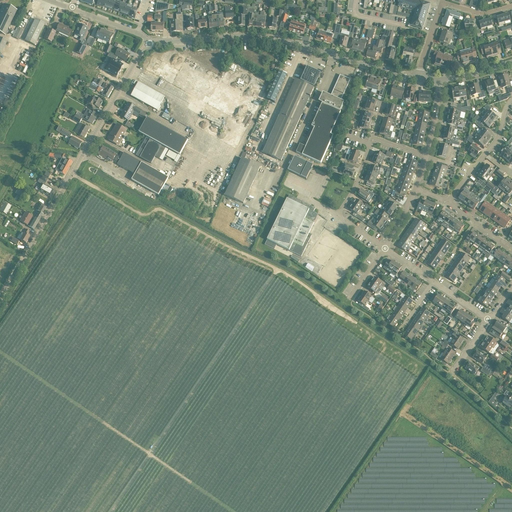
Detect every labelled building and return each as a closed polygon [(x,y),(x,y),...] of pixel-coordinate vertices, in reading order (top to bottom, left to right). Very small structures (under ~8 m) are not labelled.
[(103,7),(108,9),(111,0),(105,0),(103,8),(103,7)] [(111,0),(108,9),(114,11),(117,1),(113,0),(111,0)] [(398,0),(398,2),(399,2),(398,5),(415,10),(413,20),(410,19),(409,22),(411,23),(411,25),(421,29),(429,4),(419,1),(418,2),(413,0),(398,0)] [(114,11),(119,12),(122,3),(117,1),(114,11)] [(119,12),(124,14),(128,5),(122,3),(119,12)] [(157,3),(156,12),(168,10),(169,5),(168,9),(163,8),(163,4),(157,3)] [(0,11),(0,32),(5,35),(16,11),(3,4),(0,11)] [(129,17),(133,7),(128,5),(124,14),(129,16),(129,17)] [(133,7),(129,17),(135,19),(138,10),(133,8),(133,7)] [(234,17),(233,11),(231,11),(230,7),(225,8),(226,18),(234,17)] [(459,21),(461,15),(457,14),(457,12),(452,11),(451,12),(447,10),(445,16),(453,19),(459,21)] [(183,26),(183,22),(182,13),(176,13),(177,22),(170,22),(171,32),(179,31),(179,27),(183,26)] [(199,28),(207,27),(206,14),(204,14),(204,17),(202,17),(203,21),(198,22),(199,28)] [(508,14),(502,16),(505,23),(510,21),(508,14)] [(182,15),(183,22),(186,22),(187,29),(187,30),(191,30),(190,29),(194,29),(193,18),(186,19),(186,15),(182,15)] [(499,25),(505,23),(502,16),(497,17),(499,25)] [(35,19),(25,41),(34,46),(45,24),(35,19)] [(276,29),(277,20),(270,19),(268,28),(269,28),(270,29),(271,29),(272,29),(276,29)] [(475,31),(478,38),(481,38),(479,30),(478,30),(475,20),(468,20),(468,19),(465,19),(463,23),(466,24),(464,27),(466,31),(475,30),(475,31)] [(491,19),(485,21),(487,28),(493,26),(491,19)] [(289,31),(296,33),(298,24),(299,25),(299,23),(292,21),(289,31)] [(450,28),(451,24),(442,21),(441,23),(442,24),(442,26),(449,29),(448,31),(454,33),(454,32),(455,32),(455,31),(451,29),(451,28),(450,28)] [(481,30),(487,28),(485,21),(479,22),(481,30)] [(151,24),(151,27),(149,27),(149,31),(151,31),(157,31),(157,23),(155,23),(155,24),(151,24)] [(59,32),(69,37),(72,31),(68,29),(68,28),(59,24),(55,32),(48,29),(44,39),(51,42),(54,35),(57,36),(59,32)] [(78,40),(82,42),(88,29),(84,27),(84,25),(82,24),(81,25),(80,25),(75,35),(79,37),(78,40)] [(303,35),(306,26),(302,25),(302,26),(299,25),(298,24),(296,33),(303,35)] [(22,31),(17,28),(13,37),(18,40),(22,31)] [(96,39),(103,41),(107,32),(100,29),(96,39)] [(316,39),(324,41),(326,33),(319,31),(316,39)] [(452,35),(453,35),(459,37),(460,34),(455,32),(454,32),(454,33),(448,31),(447,33),(443,31),(441,37),(451,40),(452,35)] [(113,34),(107,32),(103,41),(109,44),(113,34)] [(326,33),(324,41),(331,44),(333,34),(330,33),(330,34),(326,33)] [(342,38),(339,46),(346,48),(349,36),(339,33),(339,36),(340,36),(340,37),(342,38)] [(369,48),(366,57),(375,60),(376,56),(377,56),(378,53),(381,54),(383,49),(385,49),(385,47),(386,44),(387,41),(388,38),(383,37),(381,42),(376,41),(375,46),(374,46),(373,50),(369,48)] [(455,48),(450,46),(449,45),(451,40),(441,37),(439,42),(444,44),(443,46),(454,50),(455,48)] [(351,50),(357,51),(359,43),(360,41),(354,39),(351,50)] [(363,42),(360,41),(359,43),(357,51),(363,53),(367,42),(363,41),(363,42)] [(387,41),(386,44),(385,47),(388,48),(384,60),(393,62),(395,54),(394,54),(395,50),(390,48),(392,42),(387,41)] [(491,44),(489,44),(493,57),(498,55),(496,49),(500,48),(498,42),(494,43),(495,44),(491,45),(491,44)] [(130,55),(127,53),(121,50),(123,47),(116,43),(113,46),(116,48),(117,47),(119,49),(116,55),(126,61),(130,55)] [(80,44),(76,52),(82,55),(86,47),(80,44)] [(487,45),(487,47),(484,48),(484,46),(480,47),(482,53),(485,52),(487,58),(493,57),(489,44),(487,45)] [(402,56),(407,57),(405,66),(410,67),(414,50),(404,47),(402,56)] [(471,51),(466,53),(469,64),(474,62),(473,56),(476,55),(474,49),(471,50),(471,51)] [(25,51),(19,66),(26,69),(28,65),(26,64),(31,53),(25,51)] [(444,55),(435,52),(433,58),(436,59),(434,65),(440,67),(443,56),(444,55)] [(107,64),(120,72),(120,71),(122,69),(123,66),(122,65),(118,63),(119,62),(118,62),(118,63),(117,62),(117,61),(117,62),(115,61),(117,57),(110,53),(107,57),(110,59),(109,61),(107,64)] [(463,65),(469,64),(466,53),(460,54),(460,53),(457,54),(457,56),(454,57),(455,59),(455,60),(458,60),(462,59),(463,65)] [(444,55),(443,56),(440,67),(446,69),(448,63),(451,64),(453,58),(449,57),(449,56),(444,55)] [(107,64),(104,70),(109,73),(113,75),(112,76),(116,78),(118,75),(120,72),(107,64)] [(314,88),(313,87),(314,87),(320,74),(307,67),(301,81),(302,82),(296,80),(292,89),(310,97),(311,97),(310,96),(314,88)] [(279,72),(267,100),(275,103),(287,76),(279,72)] [(340,75),(330,97),(323,93),(319,102),(340,111),(344,103),(340,101),(350,80),(340,75)] [(499,89),(502,88),(503,88),(507,87),(507,88),(510,87),(510,86),(507,75),(499,78),(502,85),(498,86),(498,88),(499,87),(499,89)] [(362,79),(361,83),(359,89),(362,90),(363,87),(372,89),(375,79),(369,77),(368,81),(362,79)] [(100,87),(103,83),(98,80),(95,78),(92,83),(94,84),(100,87)] [(385,86),(380,85),(381,81),(375,79),(372,89),(380,92),(379,95),(382,96),(385,86)] [(501,94),(499,89),(499,87),(498,88),(495,88),(492,80),(485,82),(488,93),(494,91),(496,96),(501,94)] [(92,83),(89,88),(94,92),(95,90),(99,93),(100,92),(102,93),(101,94),(108,98),(111,93),(102,88),(100,87),(94,84),(92,83)] [(105,83),(102,88),(111,93),(114,88),(107,84),(105,83)] [(138,83),(135,89),(131,96),(157,111),(165,98),(138,83)] [(480,92),(478,84),(469,87),(471,96),(478,94),(479,99),(486,97),(484,91),(480,92)] [(401,99),(405,89),(394,86),(390,96),(401,99)] [(464,87),(458,88),(460,98),(463,97),(464,100),(466,100),(464,87)] [(456,98),(460,98),(458,88),(452,89),(454,102),(456,102),(456,98)] [(292,89),(288,98),(306,106),(310,97),(310,98),(310,97),(292,89)] [(408,89),(406,99),(412,100),(412,103),(416,103),(417,97),(414,97),(415,90),(408,89)] [(419,102),(430,103),(431,92),(423,92),(423,93),(419,93),(419,102)] [(93,106),(99,109),(103,102),(94,97),(94,98),(91,97),(89,100),(85,106),(91,109),(93,106)] [(306,106),(288,98),(283,107),(301,116),(306,106)] [(368,99),(367,104),(375,107),(377,101),(368,99)] [(121,117),(129,121),(134,112),(139,115),(142,111),(129,104),(121,117)] [(341,112),(322,104),(312,127),(314,128),(330,135),(341,112)] [(496,116),(495,116),(490,112),(492,109),(489,106),(485,107),(483,109),(488,113),(485,117),(493,123),(496,119),(497,120),(499,118),(496,116)] [(277,121),(295,129),(301,116),(283,107),(277,121)] [(462,109),(456,108),(455,111),(450,110),(448,116),(457,118),(457,117),(459,112),(461,112),(462,109)] [(78,112),(75,118),(81,121),(82,119),(85,120),(92,124),(97,115),(90,110),(86,116),(81,113),(80,114),(78,112)] [(392,118),(391,119),(395,120),(397,114),(395,113),(387,110),(385,116),(392,118)] [(447,119),(447,120),(447,121),(452,122),(452,126),(457,127),(458,127),(458,124),(459,124),(460,123),(460,122),(461,121),(461,120),(461,119),(460,118),(457,117),(457,118),(448,116),(447,116),(447,119)] [(369,126),(371,120),(363,118),(363,117),(360,117),(359,122),(369,126)] [(481,119),(480,121),(489,128),(493,123),(485,117),(482,120),(481,119)] [(147,137),(155,123),(147,118),(139,133),(147,137)] [(384,119),(383,124),(391,126),(393,127),(395,120),(391,119),(391,121),(384,119)] [(277,121),(273,130),(291,138),(295,129),(277,121)] [(369,126),(359,122),(357,129),(361,131),(361,129),(368,131),(369,126)] [(169,130),(155,123),(147,137),(161,145),(169,130)] [(75,133),(84,138),(89,129),(80,124),(75,133)] [(108,140),(114,143),(114,144),(119,146),(121,142),(124,136),(123,136),(127,130),(117,124),(112,133),(111,135),(110,135),(108,139),(109,139),(108,140)] [(67,135),(71,136),(72,134),(59,126),(57,131),(66,136),(67,135)] [(312,127),(311,127),(306,137),(309,138),(305,147),(301,155),(321,164),(333,136),(330,135),(314,128),(312,127)] [(483,129),(478,135),(488,142),(491,139),(491,138),(492,137),(483,129)] [(161,145),(168,149),(180,155),(188,141),(169,130),(161,145)] [(287,148),(291,138),(273,130),(269,139),(287,148)] [(455,142),(456,136),(453,135),(444,133),(443,139),(446,140),(453,141),(452,145),(459,146),(459,143),(455,142)] [(486,146),(488,142),(478,135),(475,140),(484,147),(485,145),(486,146)] [(82,143),(71,136),(70,138),(71,139),(69,143),(75,147),(74,148),(77,149),(78,148),(78,149),(79,148),(79,149),(80,146),(82,143)] [(146,138),(138,152),(136,156),(151,164),(155,157),(162,160),(168,150),(146,138)] [(287,148),(269,139),(263,153),(281,162),(287,148)] [(442,144),(439,157),(445,158),(448,146),(442,144)] [(296,153),(301,155),(305,147),(300,145),(296,153)] [(474,159),(476,157),(481,151),(473,145),(470,148),(468,146),(466,149),(469,151),(468,151),(472,154),(470,156),(474,159)] [(117,165),(135,175),(132,180),(159,196),(168,178),(124,153),(121,158),(116,155),(103,147),(99,155),(112,162),(113,161),(118,164),(117,165)] [(500,156),(505,160),(511,152),(509,150),(510,148),(508,147),(507,148),(506,148),(500,156)] [(166,156),(175,160),(174,161),(176,162),(180,156),(178,155),(177,155),(169,151),(166,156)] [(360,155),(359,154),(360,154),(351,151),(349,156),(358,159),(358,158),(359,158),(360,155)] [(375,152),(373,158),(383,161),(385,156),(375,152)] [(306,180),(310,173),(309,172),(310,171),(310,169),(311,170),(313,167),(313,166),(294,157),(288,171),(306,180)] [(55,170),(64,175),(71,162),(66,159),(65,160),(61,158),(55,170)] [(381,166),(383,161),(373,158),(371,163),(381,166)] [(251,163),(242,159),(233,177),(242,181),(247,172),(251,163)] [(406,164),(415,168),(417,162),(408,159),(406,164)] [(260,167),(251,163),(247,172),(256,176),(260,167)] [(413,173),(415,168),(406,164),(404,170),(413,173)] [(343,174),(353,178),(355,172),(351,170),(352,167),(345,165),(344,168),(345,168),(343,174)] [(380,169),(370,165),(368,171),(378,174),(381,175),(381,173),(379,172),(380,169)] [(436,165),(434,170),(446,174),(447,171),(445,170),(446,168),(436,165)] [(486,165),(482,170),(490,177),(494,171),(486,165)] [(411,178),(413,173),(404,170),(402,175),(411,178)] [(434,170),(433,175),(443,178),(443,177),(445,178),(446,174),(434,170)] [(486,182),(490,177),(482,170),(478,176),(486,182)] [(368,171),(366,176),(376,180),(378,174),(368,171)] [(247,172),(242,181),(252,185),(256,176),(247,172)] [(409,184),(411,178),(402,175),(400,180),(409,184)] [(433,175),(431,180),(443,184),(444,181),(442,180),(443,178),(433,175)] [(42,184),(39,191),(50,197),(53,190),(43,185),(46,178),(42,176),(38,182),(42,184)] [(366,176),(364,181),(367,182),(366,186),(371,188),(371,186),(373,187),(376,180),(366,176)] [(242,181),(233,177),(225,195),(243,204),(252,185),(242,181)] [(505,190),(511,182),(506,178),(500,186),(499,188),(503,191),(505,190)] [(408,189),(409,184),(400,180),(398,186),(408,189)] [(445,189),(445,188),(448,189),(449,186),(446,185),(443,184),(431,180),(429,186),(439,189),(440,187),(445,189)] [(408,189),(398,186),(396,191),(406,195),(408,189)] [(358,194),(359,194),(358,195),(366,201),(370,196),(372,197),(374,195),(369,191),(367,194),(361,190),(360,192),(359,192),(358,194)] [(403,201),(406,195),(396,191),(394,197),(401,202),(402,200),(403,201)] [(458,199),(463,202),(469,195),(464,192),(458,199)] [(463,202),(469,206),(474,199),(471,197),(472,195),(470,194),(469,195),(463,202)] [(296,199),(289,196),(264,245),(274,250),(276,245),(301,257),(312,235),(309,234),(318,215),(313,212),(315,209),(296,199)] [(261,204),(269,208),(272,201),(264,197),(261,204)] [(474,199),(469,206),(474,210),(479,202),(476,200),(477,199),(475,197),(474,199)] [(386,206),(393,211),(397,207),(395,206),(397,203),(390,198),(388,201),(389,202),(386,206)] [(356,200),(353,205),(360,210),(362,211),(366,207),(364,206),(356,200)] [(426,213),(427,213),(431,203),(426,201),(425,203),(421,201),(417,209),(426,213)] [(8,214),(11,205),(4,202),(0,211),(8,214)] [(479,210),(484,214),(491,205),(485,202),(479,210)] [(35,218),(34,218),(39,221),(43,213),(46,207),(40,203),(39,204),(36,210),(37,211),(33,217),(35,218)] [(436,205),(431,203),(427,213),(434,216),(438,209),(435,207),(436,205)] [(381,210),(381,211),(378,209),(377,210),(386,217),(387,218),(389,215),(390,216),(393,211),(386,206),(384,204),(380,209),(381,210)] [(357,214),(360,210),(353,205),(352,205),(351,205),(349,207),(350,208),(349,209),(354,213),(353,215),(356,218),(357,218),(362,222),(364,219),(357,214)] [(484,214),(489,217),(496,209),(491,205),(484,214)] [(489,217),(494,221),(501,212),(496,209),(489,217)] [(378,216),(376,220),(375,220),(383,226),(384,225),(385,225),(387,222),(386,222),(387,221),(384,219),(386,217),(377,210),(374,213),(378,216)] [(447,213),(444,211),(439,219),(444,223),(450,215),(449,215),(449,214),(448,213),(447,213)] [(494,221),(499,224),(506,216),(501,212),(494,221)] [(27,225),(30,220),(32,221),(33,218),(32,217),(25,213),(20,221),(27,225)] [(447,229),(448,229),(455,219),(450,215),(444,223),(442,226),(447,229)] [(511,219),(506,216),(499,224),(505,228),(511,219)] [(34,230),(39,221),(34,218),(32,222),(31,221),(28,226),(34,230)] [(375,220),(376,220),(373,218),(371,221),(370,220),(367,225),(374,230),(375,227),(380,230),(381,230),(384,227),(383,227),(383,226),(375,220)] [(415,219),(412,223),(422,230),(424,227),(423,226),(424,224),(415,219)] [(453,232),(455,230),(460,222),(455,219),(448,229),(453,232)] [(460,222),(455,230),(460,233),(465,226),(460,222)] [(420,233),(422,230),(412,223),(409,228),(417,233),(418,232),(420,233)] [(416,235),(417,233),(409,228),(406,232),(416,239),(418,236),(416,235)] [(29,231),(26,229),(24,233),(19,240),(25,244),(30,237),(27,235),(29,231)] [(414,242),(416,239),(406,232),(403,236),(411,242),(412,241),(414,242)] [(469,243),(471,241),(475,244),(480,236),(475,232),(473,235),(471,233),(466,241),(469,243)] [(410,243),(411,242),(403,236),(400,241),(410,248),(412,245),(410,243)] [(475,244),(480,247),(485,240),(480,236),(475,244)] [(443,239),(439,244),(448,250),(451,245),(443,239)] [(490,243),(485,240),(480,247),(484,250),(490,243)] [(410,248),(400,241),(397,245),(405,251),(406,249),(408,251),(410,248)] [(490,243),(484,250),(482,254),(485,256),(484,257),(488,260),(491,255),(490,254),(495,247),(490,243)] [(445,255),(448,250),(439,244),(436,249),(445,255)] [(436,249),(433,254),(441,260),(445,255),(436,249)] [(494,257),(499,260),(504,253),(499,249),(494,257)] [(461,252),(458,257),(467,263),(470,259),(461,252)] [(499,260),(505,264),(510,256),(504,253),(499,260)] [(438,264),(441,260),(433,254),(430,258),(438,264)] [(226,267),(229,265),(233,269),(235,270),(238,268),(242,272),(238,276),(238,277),(241,278),(243,276),(246,270),(235,264),(236,265),(221,257),(220,258),(218,256),(217,258),(219,259),(219,260),(221,262),(223,264),(226,267)] [(463,268),(467,263),(458,257),(455,262),(463,268)] [(435,269),(438,264),(430,258),(426,263),(435,269)] [(390,274),(397,264),(393,261),(391,263),(389,261),(384,269),(390,274)] [(460,273),(463,268),(455,262),(451,267),(460,273)] [(401,268),(397,264),(390,274),(398,279),(403,271),(400,269),(401,268)] [(451,267),(448,271),(457,277),(460,273),(451,267)] [(454,282),(457,277),(448,271),(445,276),(454,282)] [(399,284),(401,285),(408,275),(404,272),(399,279),(401,281),(399,284)] [(413,278),(408,275),(401,285),(403,287),(405,283),(408,285),(413,278)] [(495,280),(506,288),(507,286),(503,283),(505,280),(498,275),(495,280)] [(372,282),(371,282),(379,288),(381,286),(384,287),(384,286),(384,285),(382,284),(382,283),(377,280),(374,278),(373,279),(372,279),(371,281),(372,282)] [(417,281),(413,278),(408,285),(410,287),(409,289),(411,290),(417,281)] [(495,280),(492,284),(499,289),(501,287),(504,290),(506,288),(495,280)] [(411,290),(410,292),(412,292),(414,289),(417,291),(422,284),(417,281),(411,290)] [(376,293),(379,288),(371,282),(371,283),(370,283),(369,285),(367,287),(376,293)] [(492,284),(489,289),(488,289),(500,297),(501,295),(497,292),(499,289),(492,284)] [(488,289),(489,289),(487,287),(483,292),(485,293),(493,298),(494,296),(498,298),(500,297),(488,289)] [(369,302),(371,299),(372,297),(364,291),(361,296),(369,302)] [(485,293),(482,298),(493,305),(495,303),(491,301),(493,298),(485,293)] [(430,301),(433,303),(437,306),(442,298),(438,295),(437,297),(434,295),(430,301)] [(357,300),(358,300),(358,301),(365,307),(369,302),(361,296),(360,297),(359,297),(357,300)] [(400,300),(409,306),(413,301),(405,296),(403,299),(402,298),(400,300)] [(437,306),(442,309),(447,302),(442,298),(437,306)] [(493,305),(482,298),(479,302),(486,307),(488,305),(492,307),(493,305)] [(406,310),(409,306),(400,300),(399,301),(401,302),(399,305),(406,310)] [(442,309),(446,312),(451,305),(447,302),(442,309)] [(403,315),(406,310),(399,305),(397,308),(396,307),(394,308),(403,315)] [(456,308),(451,305),(446,312),(451,315),(456,308)] [(400,319),(403,315),(394,308),(393,310),(395,311),(393,314),(400,319)] [(419,313),(428,319),(430,317),(428,316),(430,313),(422,308),(419,313)] [(511,318),(511,311),(508,309),(506,311),(503,309),(501,311),(511,318)] [(453,317),(458,320),(457,321),(459,323),(460,321),(459,321),(465,314),(460,311),(458,313),(456,311),(453,317)] [(511,319),(511,318),(501,311),(500,313),(504,315),(502,318),(509,323),(511,319)] [(427,321),(428,319),(419,313),(416,317),(424,322),(425,320),(427,321)] [(397,324),(400,319),(393,314),(391,317),(390,315),(388,317),(397,324)] [(460,321),(464,324),(469,317),(465,314),(459,321),(460,321)] [(394,328),(397,324),(388,317),(387,319),(389,320),(387,323),(394,328)] [(416,317),(413,322),(422,328),(424,326),(422,325),(424,322),(416,317)] [(474,324),(472,323),(474,320),(469,317),(464,324),(463,326),(465,327),(466,326),(471,329),(474,324)] [(498,321),(494,326),(503,333),(507,327),(498,321)] [(413,322),(410,326),(417,331),(419,328),(421,330),(422,328),(413,322)] [(416,337),(417,335),(416,334),(417,331),(410,326),(407,330),(416,337)] [(491,329),(491,330),(490,332),(502,341),(506,335),(503,333),(494,326),(493,328),(492,327),(491,329)] [(456,336),(455,335),(457,332),(452,329),(451,332),(454,334),(451,338),(453,340),(461,345),(464,341),(456,336)] [(415,338),(416,337),(407,330),(404,335),(411,340),(413,337),(415,338)] [(488,337),(484,342),(493,348),(495,345),(496,346),(498,344),(488,337)] [(458,349),(461,345),(453,340),(450,344),(458,349)] [(490,351),(493,348),(484,342),(480,347),(490,354),(492,352),(490,351)] [(448,349),(444,354),(451,359),(455,354),(448,349)] [(487,357),(478,351),(473,357),(482,364),(487,357)] [(448,364),(451,359),(444,354),(441,359),(448,364)] [(470,362),(466,368),(475,375),(479,368),(470,362)] [(485,364),(483,368),(492,374),(495,371),(485,364)] [(490,377),(492,374),(483,368),(481,371),(490,377)] [(488,402),(498,409),(500,406),(493,401),(498,394),(495,392),(488,402)] [(506,396),(502,403),(510,409),(511,406),(511,394),(510,393),(507,397),(506,396)]
